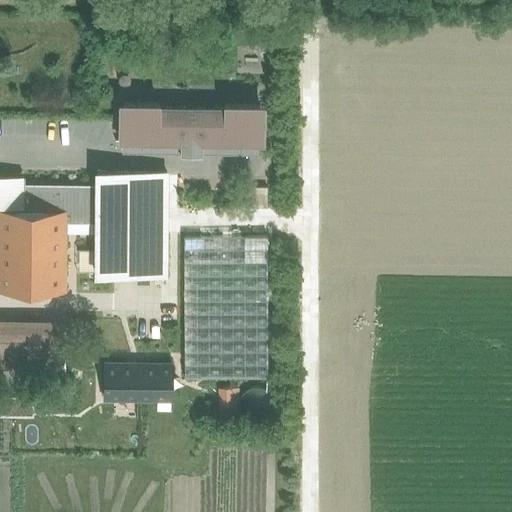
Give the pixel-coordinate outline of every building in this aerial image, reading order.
[(159,104),(123,103),(123,127),(119,127),(119,141),(123,141),(122,151),(181,151),(181,155),(201,155),(201,152),(259,152),(259,142),(263,142),(263,129),(259,129),(259,105),(224,104),(223,108),(159,107),(159,104)] [(0,290),(65,291),(65,221),(96,221),(95,274),(165,274),(166,172),(96,172),(96,187),(19,186),(19,179),(0,178),(0,290)] [(267,186),(244,186),(244,207),(267,207),(267,186)] [(183,236),(184,378),(268,377),(267,235),(183,236)] [(65,319),(0,318),(0,368),(64,369),(65,319)] [(171,363),(105,363),(104,398),(171,399),(171,363)] [(264,387),(257,386),(250,388),(245,392),(241,398),(240,405),(242,412),(246,417),(252,421),(259,422),(265,420),(271,416),(275,410),(276,403),(274,396),(270,391),(264,387)]
